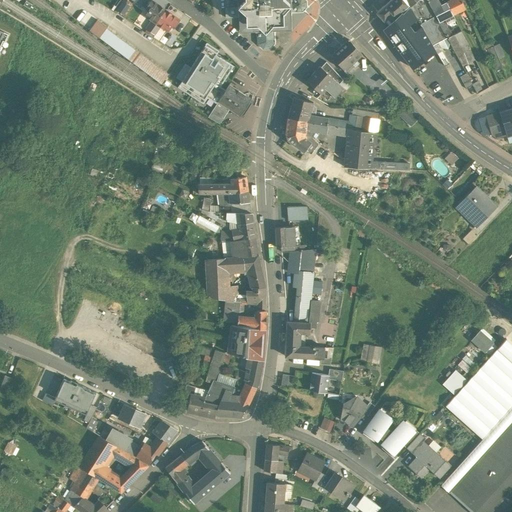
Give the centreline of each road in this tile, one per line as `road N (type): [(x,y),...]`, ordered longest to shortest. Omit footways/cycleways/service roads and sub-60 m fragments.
road 1 (residential): [(278,89),(264,136),(274,297),(257,430)]
road 2 (residential): [(199,428),(0,340)]
road 3 (residential): [(257,430),(307,438),(412,511)]
road 4 (secondary): [(450,125),(346,15)]
road 5 (residential): [(176,0),(278,89)]
road 6 (residential): [(199,428),(112,511)]
